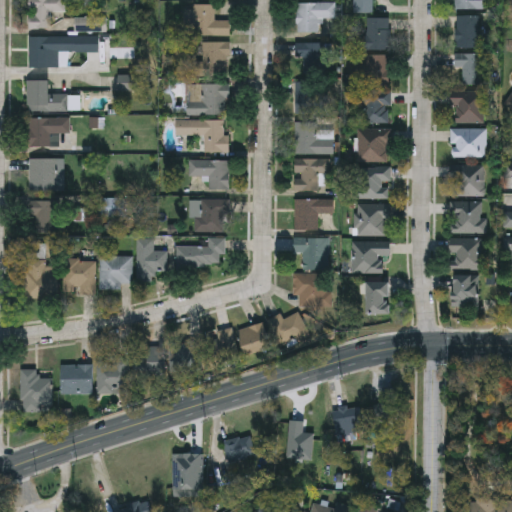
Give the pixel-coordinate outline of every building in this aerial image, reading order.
[(66,0),(66,14),(50,14),(50,31),(29,31),(29,0),(66,0)] [(373,0),(373,14),(358,14),(358,0),(373,0)] [(456,11),(456,0),(483,0),(483,11),(456,11)] [(297,4),(336,4),(336,19),(318,19),(318,34),(297,34),(297,4)] [(230,37),(193,37),(193,27),(185,27),(185,8),(215,8),(215,22),(230,22),(230,37)] [(481,18),(481,50),(457,50),(457,18),(481,18)] [(107,19),(107,33),(74,33),(74,19),(107,19)] [(390,20),(390,52),(366,52),(366,20),(390,20)] [(29,39),(99,39),(99,53),(49,53),(49,69),(29,69),(29,39)] [(203,44),(229,44),(229,78),(197,78),(197,64),(203,64),(203,44)] [(296,45),(334,45),(334,76),(296,76),(296,45)] [(456,69),(456,56),(486,56),(486,86),(464,86),(464,69),(456,69)] [(367,57),(390,57),(390,89),(367,89),(367,57)] [(296,116),(296,84),(314,84),(314,92),(327,92),(327,116),(296,116)] [(228,86),(228,117),(186,117),(186,86),(228,86)] [(391,94),(391,126),(362,125),(362,93),(391,94)] [(486,126),(453,126),(453,98),(486,98),(486,126)] [(30,120),(71,120),(71,135),(60,135),(60,149),(30,149),(30,120)] [(205,137),(176,137),(176,122),(225,122),(225,137),(231,137),(231,155),(205,155),(205,137)] [(295,156),(295,124),(317,124),(317,135),(334,136),(334,156),(295,156)] [(390,131),(390,164),(359,164),(359,131),(390,131)] [(452,159),(452,131),(486,131),(486,159),(452,159)] [(65,161),(65,194),(30,194),(30,161),(65,161)] [(330,161),(330,182),(321,182),(321,193),(295,193),(295,161),(330,161)] [(209,178),(189,178),(189,162),(230,162),(230,192),(209,192),(209,178)] [(485,198),(452,198),(452,167),(485,167),(485,198)] [(363,190),(362,170),(391,169),(391,200),(357,201),(357,190),(363,190)] [(99,200),(124,200),(124,218),(99,218),(99,200)] [(195,201),(225,201),(225,233),(195,233),(195,201)] [(295,201),(334,201),(334,215),(318,215),(318,233),(295,233),(295,201)] [(31,235),(31,202),(60,202),(60,235),(31,235)] [(486,204),(486,236),(451,236),(451,204),(486,204)] [(390,206),(390,238),(356,238),(356,206),(390,206)] [(176,247),(209,247),(209,239),(226,239),(226,257),(221,257),(221,269),(176,269),(176,247)] [(137,283),(137,240),(154,240),(154,253),(168,253),(168,273),(156,273),(156,283),(137,283)] [(329,240),(329,271),(302,271),(302,255),(295,255),(295,240),(329,240)] [(451,272),(451,240),(486,240),(486,272),(451,272)] [(390,258),(384,258),(384,275),(353,275),(353,243),(390,243),(390,258)] [(46,245),(47,266),(55,266),(55,301),(29,302),(28,246),(46,245)] [(101,289),(101,258),(132,258),(132,289),(101,289)] [(96,261),(96,296),(66,296),(66,261),(96,261)] [(294,297),(294,275),(328,275),(328,292),(332,292),(332,309),(300,308),(301,297),(294,297)] [(479,308),(454,308),(454,277),(479,277),(479,308)] [(367,314),(367,283),(390,283),(390,314),(367,314)] [(309,333),(285,347),(273,326),(297,312),(309,333)] [(246,357),(240,330),(266,324),(273,351),(246,357)] [(217,332),(234,330),(240,370),(210,375),(205,344),(219,342),(217,332)] [(199,372),(173,373),(171,350),(198,349),(199,372)] [(166,376),(148,376),(148,350),(166,350),(166,376)] [(130,359),(130,395),(98,395),(98,365),(113,365),(113,359),(130,359)] [(77,395),(77,401),(62,401),(62,366),(93,366),(93,395),(77,395)] [(21,371),(39,371),(39,381),(52,381),(52,406),(41,406),(41,414),(21,414),(21,371)] [(402,419),(375,419),(375,404),(402,404),(402,419)] [(332,409),(358,406),(361,423),(334,426),(332,409)] [(254,455),(228,460),(225,440),(251,436),(254,455)] [(257,511),(256,509),(291,495),(297,511),(257,511)] [(310,511),(312,500),(333,504),(333,503),(350,506),(349,511),(310,511)] [(471,511),(471,500),(511,500),(511,511),(471,511)] [(358,511),(362,501),(378,506),(376,511),(358,511)]
